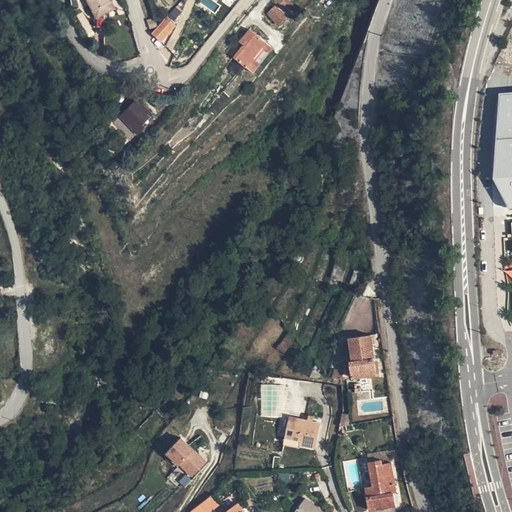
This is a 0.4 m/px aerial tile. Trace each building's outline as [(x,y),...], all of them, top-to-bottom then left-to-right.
[(86,0),(94,14),(107,7),(113,4),(111,0),(86,0)] [(285,12),(288,9),(281,2),(283,1),(282,0),(277,0),(272,5),(275,8),(269,14),(280,25),(289,16),(285,12)] [(107,7),(111,16),(118,12),(113,4),(107,7)] [(107,7),(94,14),(99,22),(111,16),(107,7)] [(154,19),(146,21),(149,30),(156,28),(154,19)] [(167,20),(160,28),(165,43),(176,28),(167,20)] [(165,43),(160,28),(152,37),(162,46),(165,43)] [(244,39),(232,55),(251,70),(271,47),(250,29),(243,37),(244,39)] [(145,126),(155,114),(137,100),(117,125),(113,123),(109,128),(132,148),(148,128),(145,126)] [(282,346),(285,347),(291,340),(295,342),(300,335),(293,330),(282,346)] [(355,379),(379,375),(372,335),(351,339),(355,364),(352,364),(355,379)] [(291,340),(285,347),(289,351),(295,342),(291,340)] [(336,372),(334,379),(344,382),(345,374),(336,372)] [(301,441),(317,445),(322,424),(292,417),(286,445),(299,448),(300,446),(301,441)] [(316,450),(317,445),(301,441),(300,446),(316,450)] [(168,464),(166,467),(173,474),(189,452),(183,447),(170,465),(168,464)] [(394,461),(393,450),(370,454),(371,460),(385,458),(385,463),(394,461)] [(400,491),(394,461),(385,463),(385,458),(371,460),(375,485),(369,486),(373,510),(399,506),(397,491),(400,491)] [(173,474),(166,467),(163,471),(170,476),(173,474)] [(97,477),(93,474),(86,481),(91,486),(97,477)] [(320,511),(306,500),(296,511),(320,511)]
